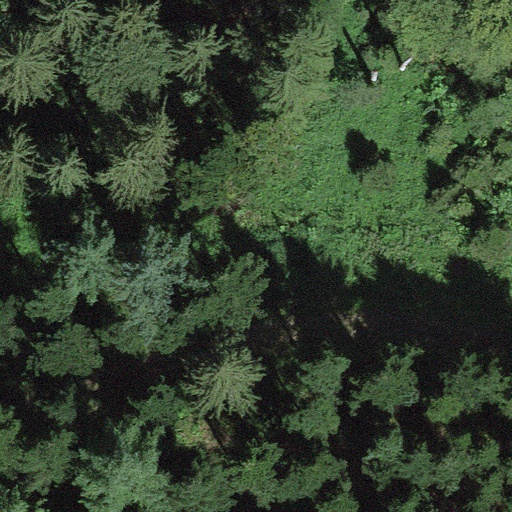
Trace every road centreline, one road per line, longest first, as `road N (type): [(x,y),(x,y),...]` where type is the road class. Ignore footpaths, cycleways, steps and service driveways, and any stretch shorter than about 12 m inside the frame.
road 1 (track): [(511,350),(326,321),(157,252),(0,207)]
road 2 (track): [(0,419),(326,321)]
